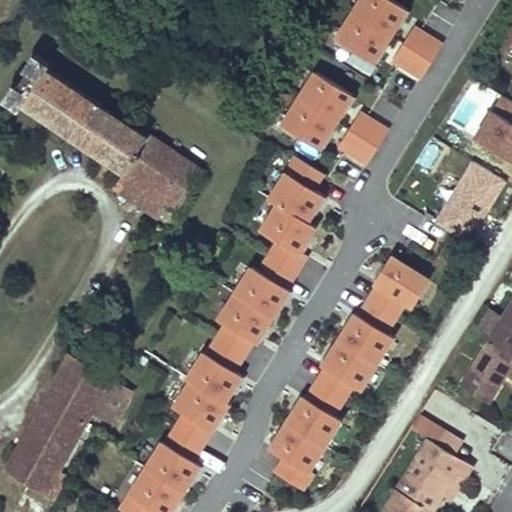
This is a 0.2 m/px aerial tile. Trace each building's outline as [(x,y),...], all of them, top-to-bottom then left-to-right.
[(358,0),(332,41),(376,63),(411,11),(391,0),(358,0)] [(424,79),(445,39),(414,22),(392,62),(424,79)] [(162,212),(171,218),(202,172),(148,135),(46,66),(49,61),(35,51),(26,65),(37,72),(26,89),(15,81),(6,95),(20,105),(23,100),(94,149),(103,155),(125,170),(114,186),(159,217),(162,212)] [(287,127),(327,152),(358,100),(318,74),(287,127)] [(511,101),(501,95),(476,136),(511,157),(511,101)] [(390,127),(363,110),(341,145),(367,162),(390,127)] [(103,155),(94,149),(91,153),(100,160),(103,155)] [(119,507),(127,511),(161,511),(162,511),(163,511),(176,511),(207,463),(198,457),(234,401),(231,399),(247,373),(239,368),(258,337),(262,340),(293,289),(290,287),(309,256),(304,252),(321,224),(313,219),(329,194),(318,187),(326,174),(296,156),(273,193),(283,199),(264,228),(279,237),(261,265),(255,262),(222,316),(227,319),(173,405),(183,411),(168,436),(165,434),(119,507)] [(506,182),(472,160),(434,220),(468,242),(506,182)] [(263,463),(303,486),(437,285),(389,251),(263,463)] [(511,304),(505,315),(491,306),(479,327),(490,334),(461,381),(493,401),(511,371),(511,304)] [(5,474),(51,496),(90,418),(114,434),(142,389),(72,354),(5,474)] [(445,430),(438,442),(456,453),(463,441),(445,430)] [(438,442),(430,437),(387,507),(396,511),(417,511),(422,505),(433,511),(445,492),(456,472),(465,478),(473,464),(456,453),(438,442)] [(465,478),(456,472),(445,492),(453,497),(465,478)]
